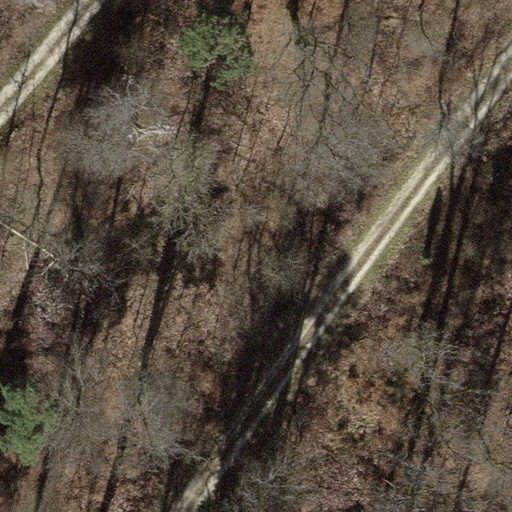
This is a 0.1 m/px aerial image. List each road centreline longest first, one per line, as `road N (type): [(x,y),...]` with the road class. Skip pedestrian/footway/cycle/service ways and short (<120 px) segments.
road 1 (track): [(192,511),(375,243),(511,66)]
road 2 (track): [(0,109),(89,0)]
